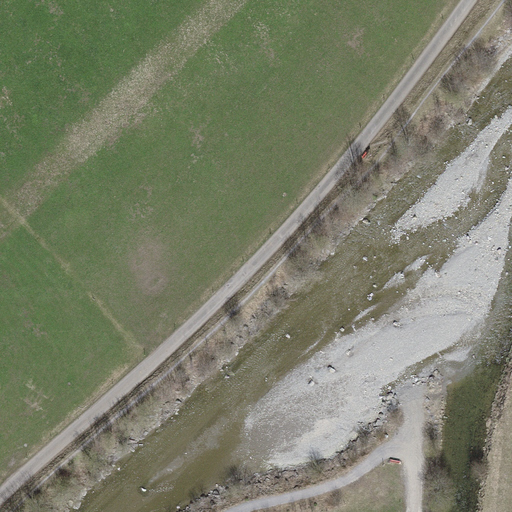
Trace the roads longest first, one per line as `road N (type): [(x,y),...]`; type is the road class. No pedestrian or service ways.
road 1 (track): [(0,500),(220,303),(324,190),(472,0)]
road 2 (track): [(412,441),(313,497),(237,511)]
